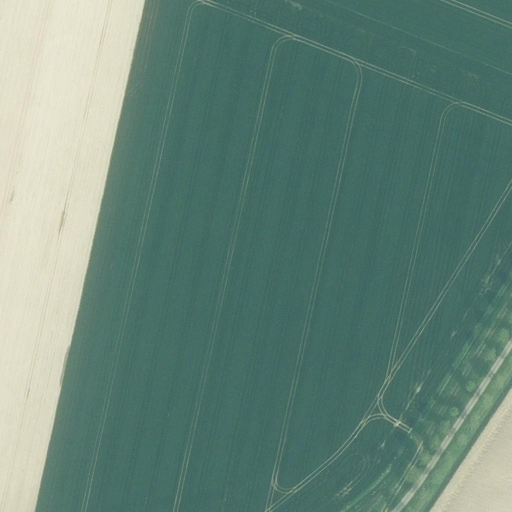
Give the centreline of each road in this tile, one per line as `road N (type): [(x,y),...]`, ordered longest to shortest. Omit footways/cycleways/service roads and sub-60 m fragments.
road 1 (track): [(511,283),(384,511)]
road 2 (unclassified): [(394,511),(435,466),(511,342)]
